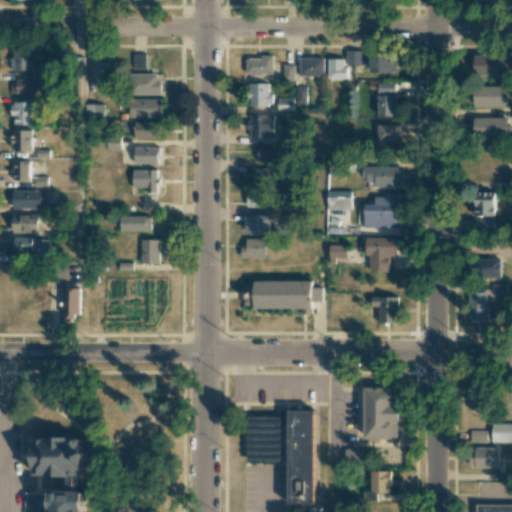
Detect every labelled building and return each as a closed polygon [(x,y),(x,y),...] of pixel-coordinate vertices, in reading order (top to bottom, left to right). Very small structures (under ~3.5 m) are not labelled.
[(362,50),(348,50),(348,65),(362,65),(362,50)] [(11,70),(32,71),(33,52),(12,51),(11,70)] [(145,65),(145,54),(131,55),(131,66),(145,65)] [(397,72),(397,54),(366,55),(366,73),(397,72)] [(246,59),(246,75),(273,74),(272,55),(261,55),(261,58),(246,59)] [(474,55),(474,75),(507,76),(508,55),(474,55)] [(324,76),(323,58),(300,58),(300,76),(324,76)] [(346,59),(327,59),(328,78),(346,78),(346,59)] [(94,87),(111,86),(111,61),(93,62),(94,87)] [(294,64),(283,65),(283,81),(294,80),(294,64)] [(160,74),(129,74),(129,94),(161,94),(160,74)] [(13,79),(13,93),(39,94),(39,79),(13,79)] [(396,82),(377,83),(378,116),(396,116),(396,82)] [(268,83),(249,84),(250,106),(273,106),(272,94),(269,94),(268,83)] [(306,104),(306,86),(296,86),(296,104),(306,104)] [(508,106),(507,86),(473,86),(473,107),(508,106)] [(161,118),(162,99),(127,98),(127,118),(161,118)] [(278,111),(294,111),(294,98),(278,98),(278,111)] [(32,102),(12,102),(12,125),(32,125),(32,102)] [(103,104),(84,104),(85,119),(103,119),(103,104)] [(249,137),(274,137),(273,114),(249,114),(249,137)] [(508,118),(474,117),(473,138),(507,138),(508,118)] [(134,138),(159,139),(159,122),(134,122),(134,138)] [(400,125),(376,125),(377,142),(400,142),(400,125)] [(31,151),(32,130),(12,130),(12,151),(31,151)] [(256,158),(279,158),(279,146),(257,146),(256,158)] [(160,147),(133,147),(133,163),(159,164),(160,147)] [(14,180),(31,180),(30,161),(13,161),(14,180)] [(400,167),(363,166),(363,181),(374,182),(374,185),(400,185),(400,167)] [(276,168),(250,168),(251,184),(276,184),(276,168)] [(132,188),(146,187),(147,193),(158,193),(158,169),(132,170),(132,188)] [(13,190),(12,208),(41,209),(41,191),(13,190)] [(351,209),(350,190),(326,191),(326,210),(351,209)] [(273,192),(246,192),(246,207),(273,208),(273,192)] [(364,228),(398,228),(398,192),(383,193),(383,197),(374,197),(374,204),(364,204),(364,228)] [(494,216),(494,192),(473,192),(473,216),(494,216)] [(38,233),(38,214),(12,215),(12,233),(38,233)] [(246,216),(246,234),(271,234),(270,215),(246,216)] [(151,216),(120,216),(120,231),(151,231),(151,216)] [(493,232),(494,219),(475,218),(474,231),(493,232)] [(14,254),(48,254),(48,238),(14,238),(14,254)] [(266,258),(266,239),(243,238),(243,257),(266,258)] [(370,272),(390,272),(390,256),(397,256),(397,248),(401,248),(401,238),(367,238),(367,256),(370,256),(370,272)] [(140,263),(160,263),(160,240),(141,239),(140,263)] [(329,260),(347,260),(347,245),(329,245),(329,260)] [(255,281),(313,281),(313,288),(323,288),(323,301),(313,301),(313,313),(301,313),(301,309),(255,308),(255,305),(247,305),(245,303),(245,285),(247,283),(255,283),(255,281)] [(75,293),(57,292),(56,322),(74,323),(75,293)] [(468,322),(486,323),(487,292),(468,292),(468,322)] [(378,307),(378,323),(399,322),(398,296),(371,297),(371,307),(378,307)] [(367,389),(394,389),(393,404),(402,404),(402,424),(394,424),(394,440),(365,439),(367,389)] [(483,390),(468,391),(469,409),(483,409),(483,390)] [(247,417),(290,417),(290,411),(316,411),(315,506),(289,506),(289,462),(247,462),(247,417)] [(492,442),(511,442),(511,423),(492,423),(492,442)] [(36,438),(85,438),(85,454),(92,454),(92,463),(87,463),(85,470),(85,476),(71,476),(36,476),(36,438)] [(499,447),(469,448),(470,467),(499,467),(499,447)] [(362,449),(346,449),(345,462),(362,463),(362,449)] [(371,471),(371,493),(390,493),(390,471),(371,471)] [(71,476),(71,490),(54,489),(54,511),(86,511),(88,510),(88,494),(85,491),(85,476),(71,476)]
